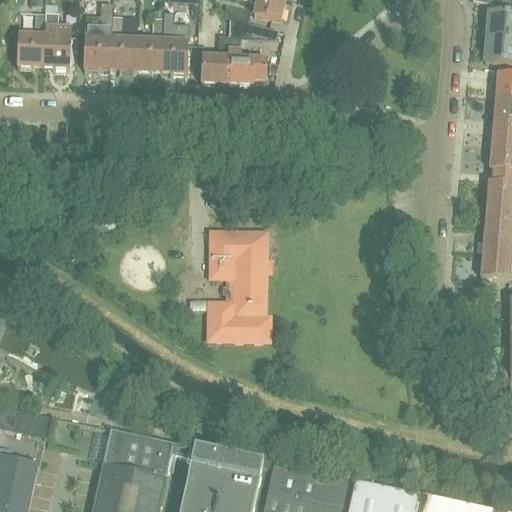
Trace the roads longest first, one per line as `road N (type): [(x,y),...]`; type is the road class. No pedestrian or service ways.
road 1 (residential): [(511,419),(487,402),(437,295),(432,246),(442,152)]
road 2 (residential): [(279,121),(0,108)]
road 3 (residential): [(279,121),(424,0)]
road 4 (residential): [(442,152),(392,130),(279,121)]
road 5 (residential): [(442,152),(454,15),(448,0)]
